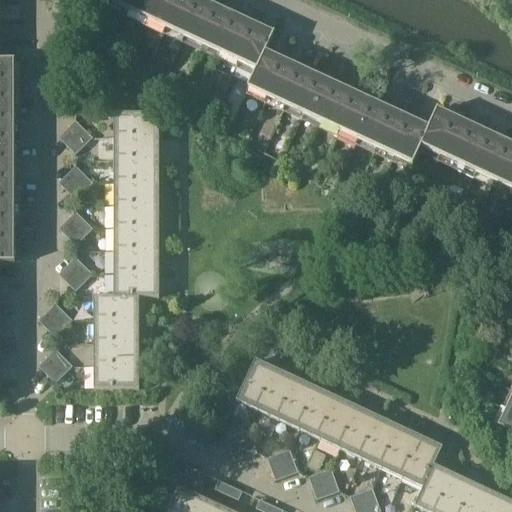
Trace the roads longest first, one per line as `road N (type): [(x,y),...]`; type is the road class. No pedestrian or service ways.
road 1 (residential): [(15,438),(14,300),(36,265),(32,46)]
road 2 (residential): [(301,511),(137,438),(15,438)]
road 3 (residential): [(511,115),(263,0)]
